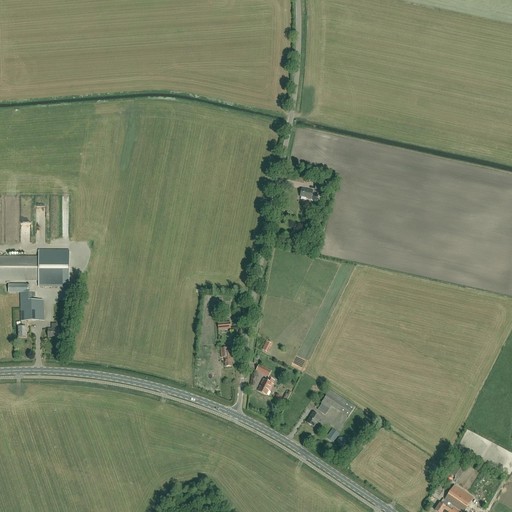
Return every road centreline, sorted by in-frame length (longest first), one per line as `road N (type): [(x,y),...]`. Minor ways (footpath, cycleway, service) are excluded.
road 1 (unclassified): [(236,415),(295,89),(297,0)]
road 2 (secondary): [(0,371),(124,379),(236,415)]
road 3 (secondary): [(236,415),(392,511)]
